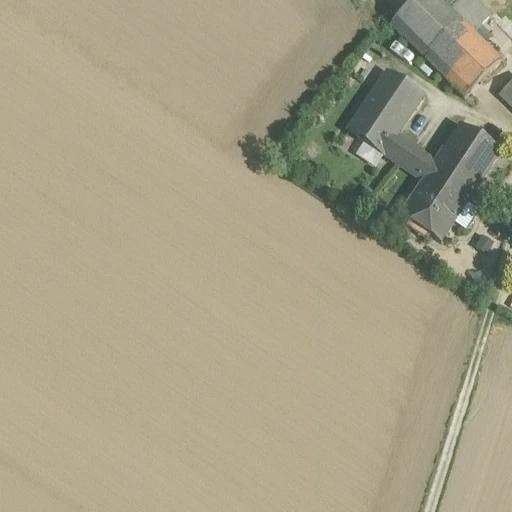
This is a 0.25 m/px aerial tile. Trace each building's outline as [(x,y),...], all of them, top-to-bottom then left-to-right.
[(472,35),(436,0),(416,0),(390,27),(406,44),(436,73),(464,101),(501,63),(472,35)] [(490,17),(473,0),(436,0),(472,35),(490,17)] [(421,99),(387,76),(348,134),(386,159),(398,141),(394,138),(421,99)] [(511,83),(499,96),(511,108),(511,83)] [(459,127),(434,165),(422,157),(410,175),(422,183),(398,218),(440,246),(441,245),(454,226),(465,233),(478,213),(467,206),(501,155),(459,127)] [(424,154),(400,138),(398,141),(386,159),(410,175),(422,157),(424,154)]
